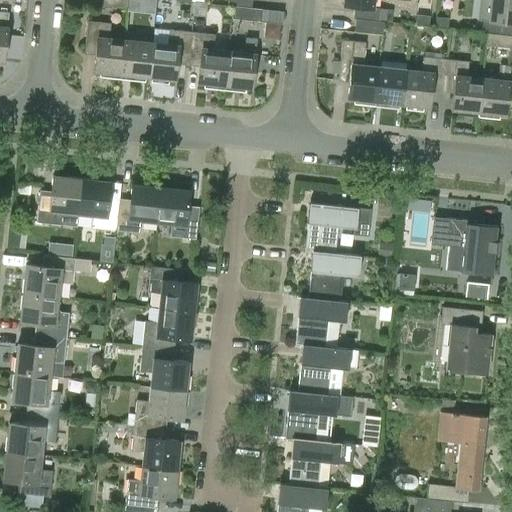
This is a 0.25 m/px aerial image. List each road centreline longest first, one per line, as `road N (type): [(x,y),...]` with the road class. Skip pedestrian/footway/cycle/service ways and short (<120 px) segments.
road 1 (residential): [(247,511),(215,463),(249,133)]
road 2 (residential): [(511,157),(290,137)]
road 3 (residential): [(249,133),(42,111)]
road 4 (residential): [(290,137),(304,0)]
